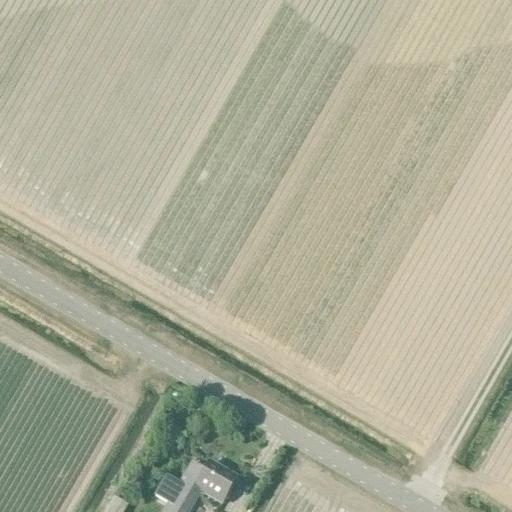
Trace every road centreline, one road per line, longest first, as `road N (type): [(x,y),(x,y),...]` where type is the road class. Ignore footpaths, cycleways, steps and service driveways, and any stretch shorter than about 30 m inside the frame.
road 1 (unclassified): [(419,511),(0,266)]
road 2 (track): [(511,341),(417,511)]
